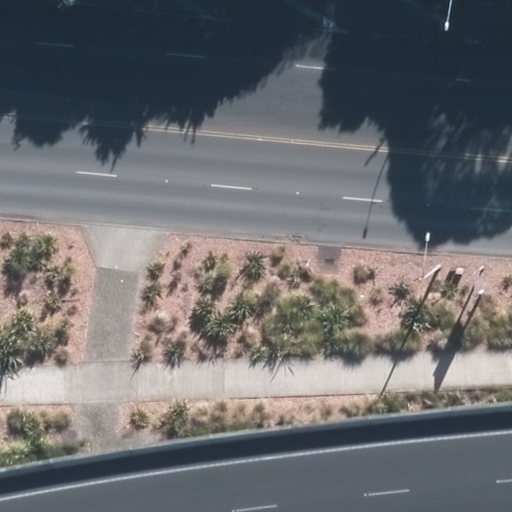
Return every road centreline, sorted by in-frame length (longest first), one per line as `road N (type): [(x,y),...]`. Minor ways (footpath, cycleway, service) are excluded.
road 1 (track): [(142,138),(111,379),(104,511)]
road 2 (primary): [(0,44),(334,110)]
road 3 (primary): [(334,110),(142,138),(0,138)]
road 4 (primary): [(334,110),(511,132)]
road 5 (motorway): [(351,511),(511,493)]
